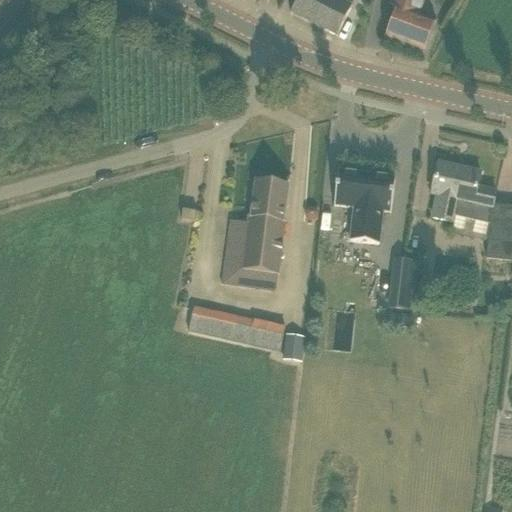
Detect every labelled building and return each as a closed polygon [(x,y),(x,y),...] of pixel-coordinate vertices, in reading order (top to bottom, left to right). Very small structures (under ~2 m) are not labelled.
[(297,0),(290,14),(320,29),(327,15),(312,8),(316,0),(297,0)] [(316,0),(312,8),(327,15),(320,29),(337,38),(352,9),(355,0),(316,0)] [(394,0),(391,8),(395,9),(384,40),(424,55),(436,23),(417,16),(423,0),(425,0),(426,0),(394,0)] [(480,174),(438,165),(431,195),(438,196),(433,219),(453,224),(451,234),(488,243),(486,260),(511,263),(511,208),(493,206),(496,194),(477,189),(480,174)] [(334,207),(354,209),(350,243),(379,246),(383,213),(391,214),(395,179),(338,172),(334,207)] [(283,223),(288,187),(256,183),(251,219),(248,219),(247,225),(231,222),(222,286),(276,293),(285,223),(283,223)] [(196,212),(184,211),(183,211),(182,223),(195,224),(196,212)] [(411,314),(413,297),(390,294),(388,311),(411,314)] [(193,310),(188,332),(280,353),(285,330),(212,314),(193,310)] [(281,363),(301,365),(304,339),(285,337),(281,363)]
